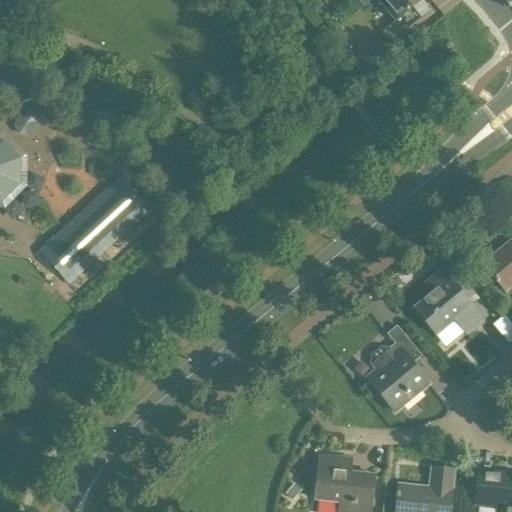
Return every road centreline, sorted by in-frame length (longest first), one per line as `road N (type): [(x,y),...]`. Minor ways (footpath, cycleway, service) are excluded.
road 1 (tertiary): [(96,473),(136,419),(511,112)]
road 2 (residential): [(511,449),(462,444),(453,427),(462,400),(511,359)]
